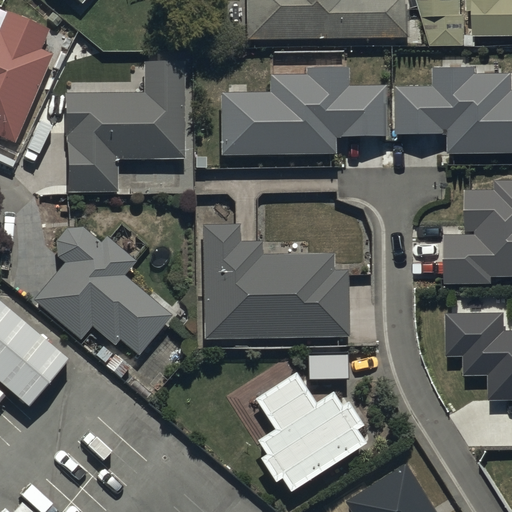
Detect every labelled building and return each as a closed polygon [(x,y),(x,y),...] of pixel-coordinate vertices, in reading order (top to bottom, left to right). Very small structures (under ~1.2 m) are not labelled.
[(62,0),(40,0),(53,12),(63,1),(62,0)] [(245,0),(246,42),(410,39),(408,0),(245,0)] [(462,14),(462,0),(418,0),(433,49),(467,49),(468,14),(462,14)] [(511,39),(511,0),(468,0),(469,13),(475,12),(476,40),(511,39)] [(0,138),(15,145),(52,56),(41,51),(49,32),(6,14),(0,29),(0,138)] [(186,160),(184,63),(143,64),(144,94),(63,96),(64,138),(68,138),(69,196),(122,195),(121,161),(186,160)] [(269,91),(221,91),(221,155),(337,154),(337,137),(386,137),(385,85),(348,86),(348,67),(307,67),(307,74),(268,74),(269,91)] [(433,86),(394,86),(395,135),(447,134),(447,154),(511,153),(511,90),(511,91),(511,73),(474,74),(474,67),(433,67),(433,86)] [(494,191),(464,191),(465,234),(442,235),(443,285),(491,284),(491,277),(511,276),(511,181),(494,181),(494,191)] [(203,225),(204,340),(350,339),(349,272),(332,272),(332,254),(261,254),(261,242),(240,243),(240,225),(203,225)] [(173,316),(125,275),(137,262),(133,259),(146,245),(127,228),(113,243),(106,237),(100,243),(84,229),(67,230),(57,243),(57,256),(66,264),(34,301),(80,341),(92,326),(115,346),(119,341),(138,357),(173,316)] [(502,313),(445,314),(446,357),(462,356),(462,377),(487,376),(488,401),(511,400),(511,330),(502,331),(502,313)] [(347,354),(308,355),(309,379),(348,379),(347,354)] [(297,371),(255,398),(275,429),(258,440),(267,453),(260,457),(276,482),(284,477),(293,491),(366,444),(357,430),(365,425),(349,401),(343,405),(334,391),(317,402),(297,371)] [(436,511),(405,463),(345,502),(351,511),(436,511)]
